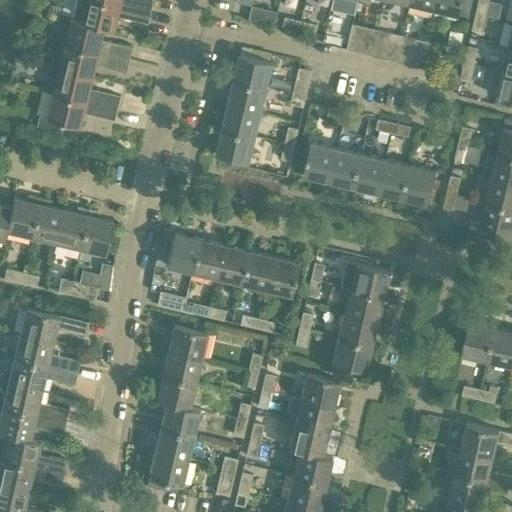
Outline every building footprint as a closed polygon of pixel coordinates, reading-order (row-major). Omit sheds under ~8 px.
[(149,22),(152,12),(103,0),(76,0),(73,17),(83,20),(83,21),(106,26),(106,27),(115,29),(119,15),(149,22)] [(103,0),(152,12),(154,0),(103,0)] [(434,9),(435,0),(409,0),(409,3),(434,9)] [(462,0),(435,0),(434,9),(459,15),(462,0)] [(480,0),(477,12),(486,14),(489,0),(480,0)] [(249,19),(276,25),(279,12),(252,5),(249,19)] [(483,30),(486,14),(477,12),(473,28),(483,30)] [(103,39),(106,27),(106,26),(83,21),(83,20),(73,17),(67,44),(130,59),(133,46),(103,39)] [(299,30),(301,21),(285,17),(283,26),(299,30)] [(317,24),(301,21),(299,30),(315,34),(317,24)] [(360,52),(366,27),(353,24),(347,48),(360,52)] [(373,55),(378,30),(366,27),(360,52),(373,55)] [(385,58),(391,33),(378,30),(373,55),(385,58)] [(397,61),(403,36),(391,33),(385,58),(397,61)] [(410,64),(416,39),(403,36),(397,61),(410,64)] [(422,67),(428,42),(416,39),(410,64),(422,67)] [(441,45),(428,42),(422,67),(435,70),(441,45)] [(130,59),(67,44),(61,69),(94,76),(97,63),(127,70),(130,59)] [(468,46),(465,61),(474,64),(477,48),(468,46)] [(511,72),(511,47),(508,46),(502,70),(511,72)] [(241,52),(235,77),(267,84),(273,59),(241,52)] [(470,80),(474,64),(465,61),(460,77),(470,80)] [(299,67),(295,85),(307,88),(312,70),(299,67)] [(91,88),(94,76),(61,69),(55,93),(118,108),(121,95),(91,88)] [(511,98),(511,72),(502,70),(496,95),(511,98)] [(262,109),(267,84),(235,77),(229,102),(262,109)] [(303,106),(307,88),(295,85),(290,103),(303,106)] [(115,119),(118,108),(55,93),(49,117),(40,114),(37,128),(62,133),(64,121),(82,125),(85,112),(115,119)] [(256,134),(262,109),(229,102),(223,127),(256,134)] [(343,121),(345,111),(329,107),(327,118),(343,121)] [(362,114),(345,111),(343,121),(359,125),(362,114)] [(392,133),(395,122),(379,118),(377,129),(392,133)] [(410,126),(395,122),(392,133),(408,136),(410,126)] [(511,127),(504,125),(499,149),(511,152),(511,127)] [(463,126),(459,142),(469,145),(473,128),(463,126)] [(250,160),(256,134),(223,127),(217,152),(250,160)] [(289,127),(285,143),(294,145),(298,129),(289,127)] [(442,144),(444,133),(428,130),(426,141),(442,144)] [(329,180),(336,146),(312,141),(304,174),(329,180)] [(465,161),(469,145),(459,142),(455,158),(465,161)] [(291,161),(294,145),(285,143),(281,159),(291,161)] [(354,185),(361,152),(336,146),(329,180),(354,185)] [(511,179),(511,152),(499,149),(493,174),(511,179)] [(379,191),(386,158),(361,152),(354,185),(379,191)] [(403,197),(411,164),(386,158),(379,191),(403,197)] [(436,169),(411,164),(403,197),(428,203),(436,169)] [(511,205),(511,179),(493,174),(487,199),(511,205)] [(451,175),(447,191),(457,193),(461,177),(451,175)] [(454,209),(457,193),(447,191),(444,207),(454,209)] [(32,235),(40,196),(30,194),(29,199),(13,196),(11,205),(6,229),(32,235)] [(56,240),(63,207),(48,204),(49,198),(40,196),(32,235),(56,240)] [(511,232),(511,205),(487,199),(481,221),(472,219),(469,232),(495,238),(497,229),(511,232)] [(6,229),(11,205),(0,202),(0,237),(4,239),(6,229)] [(81,247),(90,208),(80,205),(78,211),(63,207),(56,240),(81,247)] [(99,210),(90,208),(81,247),(106,252),(114,219),(98,216),(99,210)] [(192,270),(199,237),(174,231),(167,264),(192,270)] [(217,276),(225,243),(199,237),(192,270),(217,276)] [(242,282),(250,249),(225,243),(217,276),(242,282)] [(267,287),(275,255),(250,249),(242,282),(267,287)] [(298,260),(275,255),(267,287),(291,293),(298,260)] [(314,261),(310,277),(321,279),(324,263),(314,261)] [(356,261),(350,286),(384,294),(390,269),(356,261)] [(21,280),(23,271),(7,267),(4,277),(21,280)] [(39,275),(23,271),(21,280),(37,284),(39,275)] [(70,292),(73,279),(61,276),(58,289),(70,292)] [(317,296),(321,279),(310,277),(306,293),(317,296)] [(98,285),(73,279),(70,292),(95,298),(98,285)] [(378,319),(384,294),(350,286),(344,311),(378,319)] [(157,303),(183,308),(186,296),(160,290),(157,303)] [(208,315),(210,305),(193,301),(191,311),(208,315)] [(226,309),(210,305),(208,315),(224,319),(226,309)] [(26,306),(20,331),(53,339),(56,326),(87,333),(89,320),(26,306)] [(303,310),(299,327),(309,329),(313,312),(303,310)] [(372,344),(378,319),(344,311),(338,336),(372,344)] [(258,327),(261,317),(242,313),(240,323),(258,327)] [(275,320),(261,317),(258,327),(273,330),(275,320)] [(488,359),(496,326),(471,320),(463,353),(488,359)] [(175,323),(169,349),(202,356),(208,331),(175,323)] [(511,364),(511,329),(496,326),(488,359),(511,364)] [(306,345),(309,329),(299,327),(295,342),(306,345)] [(50,352),(53,339),(20,331),(14,356),(78,371),(80,359),(50,352)] [(366,369),(372,344),(338,336),(333,361),(366,369)] [(196,381),(202,356),(169,349),(163,373),(196,381)] [(252,351),(249,367),(259,369),(263,354),(252,351)] [(75,382),(78,371),(14,356),(8,381),(41,389),(44,376),(75,382)] [(254,386),(259,369),(249,367),(245,384),(254,386)] [(265,372),(262,388),(271,391),(275,374),(265,372)] [(308,372),(302,397),(301,398),(334,405),(340,379),(308,372)] [(190,405),(196,381),(163,373),(157,398),(167,401),(190,406),(190,405)] [(39,400),(41,389),(8,381),(3,405),(66,420),(69,407),(39,400)] [(480,397),(482,387),(466,383),(464,394),(480,397)] [(498,391),(482,387),(480,397),(495,401),(498,391)] [(268,406),(271,391),(262,388),(258,404),(268,406)] [(329,429),(334,405),(301,398),(302,397),(291,395),(291,396),(292,396),(289,408),(290,410),(298,412),(296,422),(329,429)] [(200,408),(190,405),(190,406),(167,401),(161,425),(194,433),(200,408)] [(251,403),(240,401),(237,416),(247,419),(251,403)] [(63,432),(66,420),(3,405),(0,416),(0,431),(6,433),(6,432),(30,438),(30,437),(33,425),(63,432)] [(247,419),(237,416),(233,434),(243,436),(247,419)] [(254,421),(250,437),(260,439),(264,423),(254,421)] [(323,453),(329,429),(296,422),(290,447),(299,450),(299,449),(323,454),(323,453)] [(511,431),(468,422),(462,447),(495,455),(499,440),(511,443),(511,431)] [(188,457),(194,433),(161,425),(155,450),(188,457)] [(40,439),(30,437),(30,438),(6,432),(6,433),(1,457),(64,472),(67,460),(37,453),(40,439)] [(256,456),(260,439),(250,437),(246,454),(256,456)] [(511,474),(492,470),(495,455),(462,447),(456,472),(511,484),(511,478),(511,474)] [(332,456),(323,453),(323,454),(299,449),(299,450),(294,473),(327,481),(332,456)] [(182,482),(188,457),(155,450),(149,475),(182,482)] [(225,454),(222,466),(235,469),(238,457),(225,454)] [(61,484),(64,472),(1,457),(0,459),(0,483),(28,490),(31,477),(61,484)] [(229,494),(235,469),(222,466),(216,490),(229,494)] [(243,471),(239,487),(248,489),(252,473),(243,471)] [(511,484),(456,472),(451,497),(483,504),(487,489),(509,494),(511,484)] [(321,506),(327,481),(294,473),(288,498),(321,506)] [(25,502),(28,490),(0,483),(0,508),(15,511),(54,511),(55,509),(25,502)] [(248,489),(239,487),(235,503),(245,505),(248,489)] [(481,511),(483,504),(451,497),(439,494),(434,511),(481,511)] [(319,511),(321,506),(288,498),(284,511),(319,511)]
